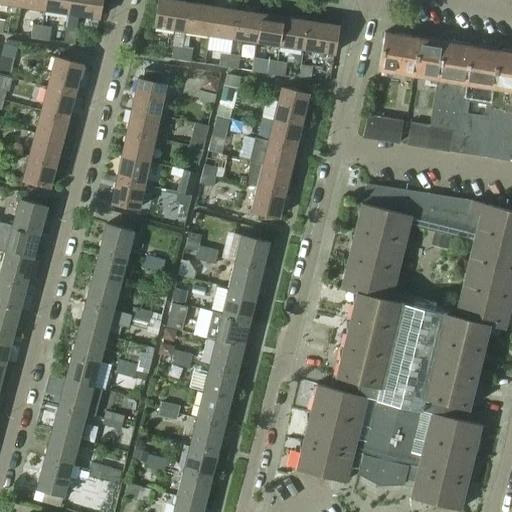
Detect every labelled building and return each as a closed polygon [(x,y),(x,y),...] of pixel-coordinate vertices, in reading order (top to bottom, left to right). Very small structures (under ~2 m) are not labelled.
[(45,9),(46,0),(22,0),(21,6),(45,9)] [(68,13),(70,0),(46,0),(45,9),(68,13)] [(102,0),(70,0),(68,13),(100,18),(102,0)] [(186,31),(190,3),(170,0),(158,0),(154,26),(186,31)] [(209,34),(213,6),(190,3),(186,31),(209,34)] [(233,38),(237,10),(213,6),(209,34),(233,38)] [(256,41),(260,14),(237,10),(233,38),(256,41)] [(279,45),(284,17),(260,14),(256,41),(279,45)] [(303,48),(307,21),(284,17),(279,45),(303,48)] [(338,32),(339,26),(307,21),(303,48),(335,53),(337,36),(338,36),(338,32)] [(40,39),(43,25),(33,23),(31,37),(40,39)] [(52,26),(43,25),(40,39),(50,40),(52,26)] [(76,30),(66,28),(64,42),(74,44),(76,30)] [(415,75),(421,38),(411,36),(411,35),(398,33),(398,34),(389,33),(389,32),(385,32),(379,69),(415,75)] [(439,79),(445,42),(443,41),(443,40),(430,38),(430,39),(421,38),(415,75),(437,79),(439,79)] [(455,151),(473,46),(471,46),(471,44),(458,42),(458,44),(445,42),(439,79),(437,79),(429,125),(431,126),(427,147),(455,151)] [(17,47),(4,44),(1,54),(15,58),(17,47)] [(181,60),(183,46),(173,45),(171,58),(181,60)] [(191,61),(193,48),(183,46),(181,60),(191,61)] [(482,156),(500,50),(498,50),(499,49),(486,47),(486,48),(473,46),(455,151),(482,156)] [(510,160),(511,148),(511,52),(500,50),(482,156),(510,160)] [(228,67),(230,57),(221,55),(219,66),(228,67)] [(75,93),(82,64),(55,57),(48,86),(75,93)] [(239,58),(230,57),(228,67),(238,69),(239,58)] [(276,75),(277,64),(268,62),(266,73),(276,75)] [(287,65),(277,64),(276,75),(285,76),(287,65)] [(301,64),(299,78),(310,80),(312,66),(301,64)] [(240,78),(227,74),(225,85),(238,88),(240,78)] [(138,78),(132,108),(159,114),(165,84),(138,78)] [(68,116),(75,93),(48,86),(42,108),(68,116)] [(281,87),(274,115),(302,122),(309,93),(281,87)] [(213,105),(216,94),(203,91),(200,102),(213,105)] [(209,126),(213,105),(200,102),(195,122),(209,126)] [(62,139),(68,116),(42,108),(35,131),(62,139)] [(154,137),(159,114),(132,108),(127,131),(154,137)] [(296,146),(302,122),(274,115),(269,139),(296,146)] [(368,115),(363,137),(399,143),(403,121),(368,115)] [(230,121),(217,118),(214,127),(228,130),(230,121)] [(205,140),(209,126),(195,122),(192,136),(205,140)] [(431,126),(429,125),(411,122),(408,144),(427,147),(431,126)] [(225,139),(228,130),(214,127),(212,136),(225,139)] [(56,161),(62,139),(35,131),(29,154),(56,161)] [(149,160),(154,137),(127,131),(122,154),(149,160)] [(190,146),(203,149),(205,140),(192,136),(190,146)] [(290,169),(296,146),(269,139),(256,136),(250,159),(263,162),(290,169)] [(201,158),(203,149),(190,146),(187,155),(201,158)] [(49,187),(56,161),(29,154),(23,179),(49,187)] [(144,183),(149,160),(122,154),(117,177),(144,183)] [(285,192),(290,169),(263,162),(258,185),(285,192)] [(219,168),(205,164),(203,174),(216,177),(219,168)] [(192,195),(197,172),(184,169),(178,192),(192,195)] [(214,186),(216,177),(203,174),(201,183),(214,186)] [(139,208),(144,183),(117,177),(112,202),(139,208)] [(460,509),(481,424),(466,420),(489,325),(505,328),(511,298),(511,210),(472,200),(366,184),(341,288),(356,292),(333,387),(317,384),(296,469),(346,481),(350,465),(356,466),(360,467),(358,473),(380,485),(404,484),(407,473),(411,475),(416,476),(411,497),(441,505),(460,509)] [(279,217),(285,192),(258,185),(251,211),(279,217)] [(190,204),(192,195),(178,192),(176,201),(190,204)] [(40,231),(47,206),(20,199),(13,224),(40,231)] [(107,223),(100,249),(127,256),(134,230),(107,223)] [(33,257),(40,231),(13,224),(6,250),(33,257)] [(185,248),(200,251),(201,245),(203,236),(189,233),(185,248)] [(241,235),(235,261),(262,268),(269,241),(241,235)] [(207,261),(210,248),(201,245),(200,251),(198,259),(207,261)] [(220,250),(210,248),(207,261),(216,263),(220,250)] [(120,282),(127,256),(100,249),(93,275),(120,282)] [(0,276),(26,283),(33,257),(6,250),(0,273),(0,276)] [(155,270),(159,257),(149,255),(146,268),(155,270)] [(168,260),(159,257),(155,270),(164,273),(168,260)] [(256,294),(262,268),(235,261),(228,287),(256,294)] [(113,308),(120,282),(93,275),(86,300),(113,308)] [(0,303),(19,309),(26,283),(0,276),(0,303)] [(249,320),(256,294),(228,287),(222,313),(249,320)] [(194,313),(197,300),(188,297),(185,310),(194,313)] [(132,320),(134,313),(113,308),(86,300),(79,326),(106,333),(110,320),(131,326),(132,320)] [(206,302),(197,300),(194,313),(203,315),(206,302)] [(173,302),(167,325),(178,328),(184,305),(173,302)] [(0,331),(13,335),(19,309),(0,303),(0,331)] [(141,322),(145,309),(136,306),(134,313),(132,320),(141,322)] [(154,311),(145,309),(141,322),(151,325),(154,311)] [(243,346),(249,320),(222,313),(216,339),(243,346)] [(100,359),(106,333),(79,326),(73,352),(100,359)] [(0,359),(6,361),(13,335),(0,331),(0,359)] [(236,372),(243,346),(216,339),(209,365),(236,372)] [(181,365),(184,351),(175,349),(172,362),(181,365)] [(193,354),(184,351),(181,365),(190,367),(193,354)] [(93,385),(100,359),(73,352),(66,378),(93,385)] [(128,374),(131,361),(122,358),(118,371),(128,374)] [(140,363),(131,361),(128,374),(137,376),(140,363)] [(230,398),(236,372),(209,365),(203,391),(230,398)] [(94,413),(101,388),(93,385),(66,378),(59,404),(86,411),(94,413)] [(224,424),(230,398),(203,391),(197,417),(224,424)] [(168,417),(171,403),(162,401),(158,414),(168,417)] [(180,406),(171,403),(168,417),(177,419),(180,406)] [(79,437),(86,411),(59,404),(52,430),(79,437)] [(114,426),(117,412),(108,410),(105,423),(114,426)] [(127,415),(117,412),(114,426),(123,428),(127,415)] [(217,450),(224,424),(197,417),(190,443),(217,450)] [(72,463),(79,437),(52,430),(45,456),(72,463)] [(211,476),(217,450),(190,443),(184,469),(211,476)] [(155,469),(158,455),(149,453),(145,466),(155,469)] [(167,458),(158,455),(155,469),(164,471),(167,458)] [(64,495),(72,463),(45,456),(37,488),(64,495)] [(100,477),(103,464),(94,461),(90,475),(100,477)] [(113,467),(103,464),(100,477),(109,480),(113,467)] [(205,502),(211,476),(184,469),(177,495),(205,502)] [(152,490),(127,484),(124,497),(149,504),(152,490)] [(202,511),(205,502),(177,495),(173,511),(202,511)]
